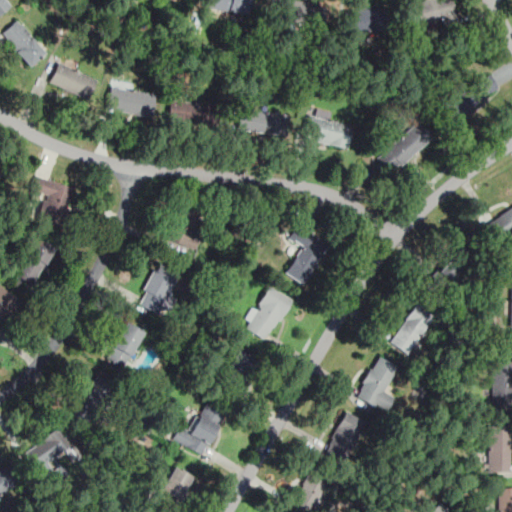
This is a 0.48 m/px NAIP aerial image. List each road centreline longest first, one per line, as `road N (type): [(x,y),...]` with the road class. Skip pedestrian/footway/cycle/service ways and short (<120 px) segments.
road 1 (residential): [(224,511),(385,251),(440,195),(511,143)]
road 2 (residential): [(400,236),(322,191),(125,165),(48,140),(0,111)]
road 3 (residential): [(135,167),(88,291),(39,365),(0,397)]
